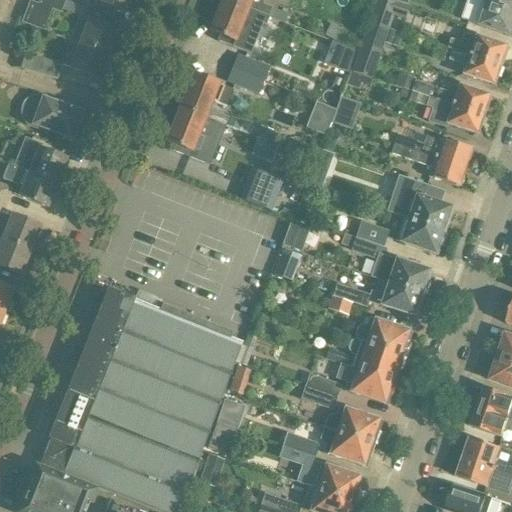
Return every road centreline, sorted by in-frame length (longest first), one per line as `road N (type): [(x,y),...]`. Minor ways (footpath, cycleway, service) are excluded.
road 1 (residential): [(0,446),(176,0)]
road 2 (unclassified): [(398,511),(511,174)]
